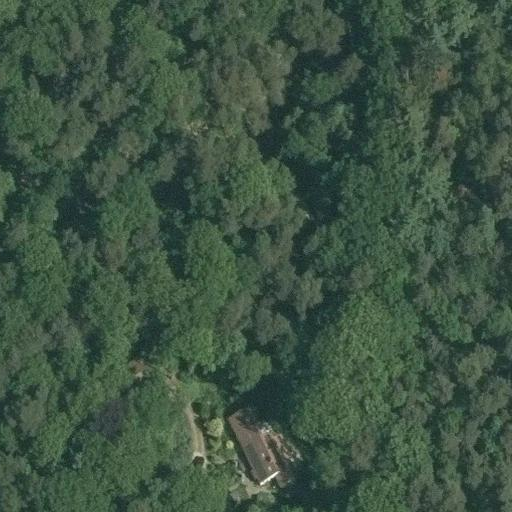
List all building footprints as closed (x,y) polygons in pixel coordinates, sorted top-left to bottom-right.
[(271,65),(243,101),(255,111),(284,75),(271,65)] [(267,118),(259,133),(273,140),(281,124),(267,118)] [(121,401),(123,404),(159,381),(144,357),(95,386),(108,408),(121,401)] [(263,427),(260,428),(252,411),(227,423),(251,473),(250,474),(254,483),(256,482),(259,487),(273,480),(279,492),(294,485),(288,473),(292,472),(276,441),(271,443),(263,427)] [(208,511),(210,511),(240,504),(237,494),(225,497),(224,492),(204,498),(208,511)]
